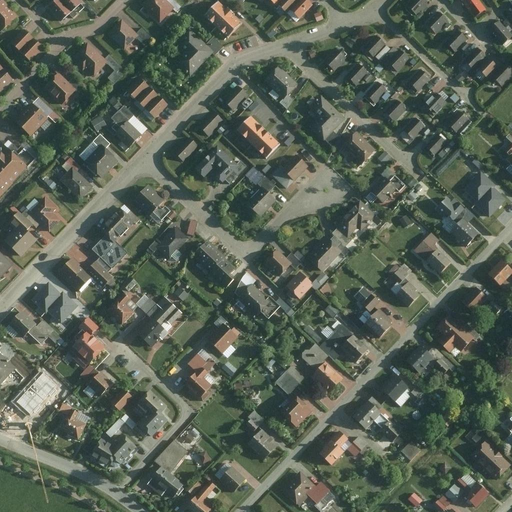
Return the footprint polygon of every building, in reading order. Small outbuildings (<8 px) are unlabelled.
[(48,9),(61,23),(71,15),(58,0),(48,9)] [(81,6),(75,0),(58,0),(71,15),(81,6)] [(163,0),(146,0),(140,6),(160,26),(175,11),(163,0)] [(290,10),(299,0),(298,0),(281,0),(278,3),(286,12),(290,10)] [(301,19),(312,6),(304,0),(298,0),(299,0),(290,10),(301,19)] [(417,15),(428,4),(424,0),(415,0),(408,7),(417,15)] [(485,12),(476,0),(467,0),(461,4),(472,21),(485,12)] [(0,18),(9,10),(1,2),(0,2),(0,18)] [(217,3),(204,17),(228,39),(241,25),(217,3)] [(0,31),(16,18),(9,10),(0,18),(0,31)] [(448,22),(438,13),(426,26),(435,35),(448,22)] [(122,21),(107,35),(123,52),(138,37),(122,21)] [(511,39),(511,38),(499,23),(488,33),(501,48),(511,39)] [(10,46),(19,55),(33,39),(25,31),(10,46)] [(176,45),(185,54),(175,64),(188,77),(212,53),(205,46),(190,31),(176,45)] [(455,52),(467,39),(458,31),(446,44),(455,52)] [(385,45),(378,37),(364,49),(372,57),(385,45)] [(223,49),(214,38),(205,46),(212,53),(216,56),(223,49)] [(19,55),(27,63),(42,48),(33,39),(19,55)] [(107,63),(87,45),(73,60),(93,78),(107,63)] [(333,73),(346,60),(336,49),(323,62),(333,73)] [(409,60),(399,49),(385,63),(396,73),(409,60)] [(478,50),(478,49),(465,63),(475,72),(487,58),(478,50)] [(499,68),(488,58),(475,72),(485,83),(490,78),(499,68)] [(511,74),(511,72),(503,64),(499,68),(490,78),(500,87),(511,74)] [(354,87),(368,74),(360,66),(346,79),(354,87)] [(297,85),(277,67),(263,82),(283,100),(288,96),(297,85)] [(0,70),(0,88),(11,77),(2,69),(0,70)] [(429,79),(418,70),(407,83),(418,93),(429,79)] [(56,75),(42,90),(61,107),(75,92),(56,75)] [(167,105),(140,81),(129,92),(155,118),(167,105)] [(373,103),(385,91),(376,82),(363,94),(373,103)] [(221,100),(233,112),(247,97),(236,86),(221,100)] [(346,119),(322,95),(309,108),(319,118),(309,127),(324,142),(333,133),(346,119)] [(446,104),(436,95),(424,108),(434,117),(446,104)] [(284,108),(292,101),(288,96),(283,100),(280,103),(284,108)] [(393,123),(405,109),(396,101),(384,114),(393,123)] [(14,122),(29,137),(48,120),(32,104),(14,122)] [(133,117),(124,108),(118,113),(128,123),(133,117)] [(466,120),(456,111),(445,124),(455,133),(466,120)] [(197,127),(208,137),(223,123),(212,112),(197,127)] [(120,129),(113,137),(127,151),(142,135),(128,123),(118,113),(112,120),(120,129)] [(101,116),(91,122),(98,132),(108,126),(101,116)] [(258,125),(250,118),(237,132),(244,139),(258,125)] [(412,141),(424,128),(413,119),(402,131),(412,141)] [(265,132),(258,125),(244,139),(252,146),(265,132)] [(358,166),(374,150),(356,131),(340,147),(358,166)] [(273,139),(265,132),(252,146),(259,153),(273,139)] [(324,142),(333,148),(338,137),(333,133),(324,142)] [(447,144),(437,133),(424,146),(435,156),(447,144)] [(109,147),(98,137),(92,144),(98,150),(101,146),(106,151),(109,147)] [(187,137),(171,154),(182,164),(198,148),(187,137)] [(280,146),(273,139),(259,153),(266,160),(280,146)] [(443,151),(457,164),(468,152),(454,140),(443,151)] [(38,159),(23,145),(18,150),(11,143),(9,146),(30,167),(38,159)] [(9,146),(0,154),(0,197),(30,167),(9,146)] [(102,180),(118,163),(106,151),(101,146),(98,150),(85,163),(102,180)] [(225,178),(236,167),(216,148),(200,164),(220,183),(225,178)] [(391,159),(384,153),(378,161),(385,166),(391,159)] [(295,182),(307,167),(296,157),(282,172),(295,182)] [(231,185),(242,174),(236,167),(225,178),(231,185)] [(71,168),(59,181),(80,200),(92,188),(71,168)] [(279,169),(272,177),(287,190),(295,182),(282,172),(279,169)] [(498,215),(510,203),(498,192),(503,186),(486,170),(469,188),(498,215)] [(275,188),(263,176),(256,184),(262,190),(268,196),(275,188)] [(417,184),(410,178),(405,184),(412,190),(417,184)] [(383,179),(369,195),(382,206),(395,189),(383,179)] [(148,186),(132,203),(148,218),(164,201),(148,186)] [(260,217),(274,202),(262,190),(261,189),(246,203),(260,217)] [(467,223),(473,217),(449,195),(437,208),(454,223),(460,217),(463,220),(467,223)] [(12,209),(15,213),(19,210),(22,213),(30,205),(24,198),(12,209)] [(55,208),(43,198),(29,214),(50,233),(59,222),(50,214),(55,208)] [(375,217),(358,203),(337,227),(349,237),(358,227),(362,231),(375,217)] [(119,211),(111,220),(125,232),(132,226),(119,211)] [(32,226),(18,212),(12,218),(20,227),(26,232),(32,226)] [(140,222),(129,212),(126,216),(136,226),(140,222)] [(111,220),(100,231),(114,244),(125,232),(111,220)] [(467,223),(463,220),(450,234),(464,248),(478,234),(467,223)] [(20,257),(35,242),(26,232),(20,227),(5,242),(20,257)] [(187,240),(174,229),(156,250),(170,261),(187,240)] [(438,242),(431,235),(413,253),(425,265),(429,261),(438,252),(433,247),(438,242)] [(116,247),(105,236),(100,241),(112,251),(116,247)] [(328,238),(307,260),(321,272),(341,250),(328,238)] [(210,244),(208,243),(195,257),(210,272),(223,258),(224,258),(221,254),(215,249),(210,244)] [(291,264),(275,250),(264,262),(279,276),(291,264)] [(449,264),(438,252),(429,261),(440,273),(449,264)] [(0,277),(11,266),(0,254),(0,277)] [(208,275),(225,290),(234,280),(231,277),(229,276),(235,269),(231,266),(226,261),(223,258),(210,272),(208,275)] [(86,272),(73,259),(58,274),(78,294),(93,279),(86,272)] [(144,277),(154,266),(148,260),(138,271),(144,277)] [(115,280),(97,261),(86,272),(93,279),(105,290),(115,280)] [(511,275),(511,271),(501,262),(488,277),(500,288),(511,275)] [(401,284),(408,275),(401,268),(393,276),(401,284)] [(312,286),(301,275),(287,288),(298,300),(312,286)] [(248,289),(240,281),(235,296),(238,300),(248,289)] [(71,301),(52,282),(32,303),(44,315),(51,307),(63,319),(73,309),(76,305),(71,301)] [(265,300),(251,286),(248,289),(238,300),(256,318),(261,312),(267,318),(278,307),(268,297),(265,300)] [(408,286),(397,297),(408,309),(419,297),(408,286)] [(486,301),(475,291),(462,305),(473,315),(486,301)] [(122,327),(135,313),(125,304),(129,300),(121,293),(104,310),(122,327)] [(185,314),(164,296),(147,315),(152,320),(159,325),(165,319),(174,327),(185,314)] [(80,315),(87,308),(75,297),(71,301),(76,305),(73,309),(80,315)] [(368,312),(377,302),(372,297),(363,307),(368,312)] [(495,303),(489,310),(496,317),(503,309),(495,303)] [(36,325),(23,312),(9,326),(22,339),(28,333),(41,346),(49,339),(55,345),(61,339),(42,320),(36,325)] [(378,313),(365,326),(379,340),(391,327),(378,313)] [(474,340),(449,316),(435,330),(444,337),(438,343),(450,354),(456,348),(462,353),(474,340)] [(98,329),(88,319),(81,326),(87,332),(91,336),(98,329)] [(152,320),(138,336),(152,348),(160,338),(165,342),(170,335),(159,325),(152,320)] [(236,339),(223,327),(208,342),(222,354),(236,339)] [(352,338),(341,327),(320,347),(334,361),(343,353),(340,350),(352,338)] [(91,365),(106,351),(91,336),(87,332),(73,346),(91,365)] [(367,353),(352,338),(340,350),(343,353),(355,365),(367,353)] [(301,355),(301,360),(318,373),(325,364),(324,359),(327,358),(316,346),(310,351),(305,352),(301,355)] [(422,348),(407,363),(419,375),(434,360),(422,348)] [(0,383),(15,368),(0,352),(0,383)] [(68,354),(51,357),(52,367),(70,364),(68,354)] [(205,361),(197,354),(187,366),(195,373),(200,366),(205,361)] [(440,360),(434,367),(444,375),(450,368),(440,360)] [(343,380),(325,364),(318,373),(315,376),(332,392),(343,380)] [(201,402),(214,389),(203,378),(207,374),(200,366),(195,373),(183,384),(201,402)] [(305,377),(292,366),(286,373),(298,384),(305,377)] [(41,386),(50,376),(45,371),(36,381),(41,386)] [(99,398),(112,385),(100,372),(87,385),(99,398)] [(298,384),(286,373),(277,382),(290,394),(298,384)] [(396,401),(406,389),(392,377),(382,390),(396,401)] [(43,410),(49,395),(28,387),(19,410),(45,420),(48,412),(43,410)] [(150,389),(135,404),(146,415),(136,424),(152,438),(169,420),(161,413),(169,406),(150,389)] [(119,412),(131,398),(122,391),(110,404),(119,412)] [(419,397),(413,391),(409,397),(415,402),(419,397)] [(296,427),(310,412),(294,397),(280,412),(296,427)] [(368,401),(352,417),(366,431),(382,415),(368,401)] [(77,440),(84,425),(75,421),(78,413),(71,410),(61,432),(77,440)] [(252,420),(245,427),(253,434),(264,422),(254,412),(249,417),(252,420)] [(125,422),(132,429),(136,425),(125,413),(106,433),(111,437),(125,422)] [(389,422),(380,432),(392,442),(400,433),(389,422)] [(470,439),(477,444),(483,433),(476,429),(470,439)] [(261,432),(247,446),(264,464),(278,450),(261,432)] [(339,433),(317,456),(330,468),(343,454),(337,449),(346,439),(339,433)] [(91,441),(83,449),(91,455),(90,457),(107,468),(112,461),(121,465),(137,448),(123,435),(111,445),(101,437),(96,443),(91,441)] [(171,476),(190,449),(178,438),(155,462),(159,467),(171,476)] [(419,450),(411,442),(402,452),(411,459),(419,450)] [(511,467),(485,443),(471,458),(497,482),(511,467)] [(203,465),(211,461),(206,450),(198,454),(203,465)] [(173,499),(184,485),(171,476),(159,467),(145,485),(161,497),(164,493),(173,499)] [(142,480),(147,483),(155,470),(151,468),(142,480)] [(231,468),(218,481),(233,495),(245,482),(231,468)] [(300,473),(281,492),(298,509),(317,489),(300,473)] [(477,509),(490,496),(476,482),(470,489),(461,480),(455,487),(477,509)] [(211,511),(213,510),(203,502),(215,488),(207,482),(184,509),(187,511),(211,511)] [(417,507),(423,500),(414,492),(408,499),(417,507)] [(438,511),(454,511),(451,509),(448,511),(438,502),(433,507),(438,511)]
